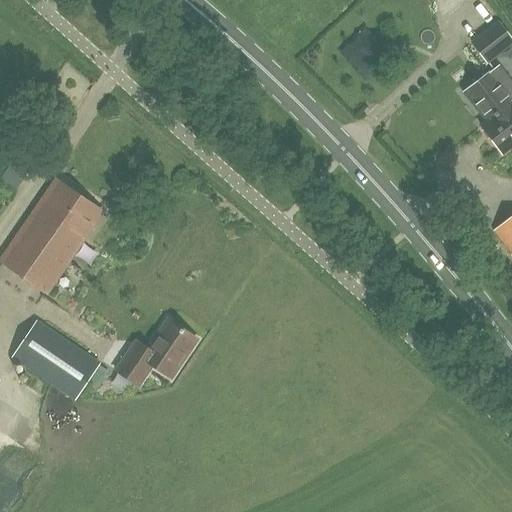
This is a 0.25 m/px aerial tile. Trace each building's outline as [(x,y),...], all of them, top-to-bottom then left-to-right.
[(497,21),(471,42),(486,59),(511,39),(497,21)] [(511,97),(489,70),(464,91),(488,119),(482,124),(504,151),(511,143),(511,97)] [(84,235),(101,211),(57,181),(48,194),(47,193),(0,260),(47,292),(85,236),(84,235)] [(511,216),(495,230),(511,252),(511,216)] [(149,349),(137,341),(117,371),(138,386),(152,366),(171,379),(197,341),(168,321),(149,349)] [(13,357),(28,367),(75,400),(99,365),(37,322),(13,357)]
